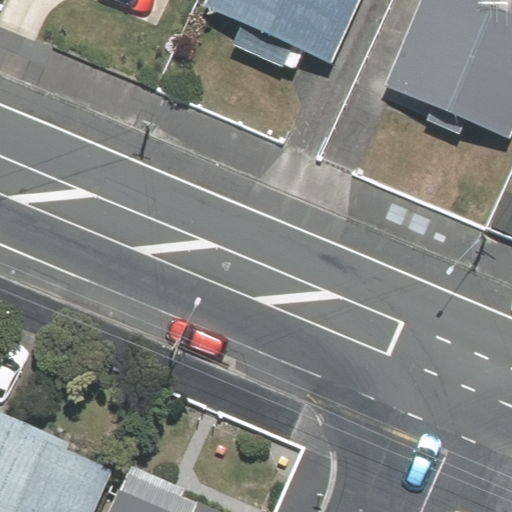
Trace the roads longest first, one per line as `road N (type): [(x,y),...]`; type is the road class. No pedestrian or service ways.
road 1 (residential): [(0,173),(481,372)]
road 2 (unclassified): [(481,372),(420,511)]
